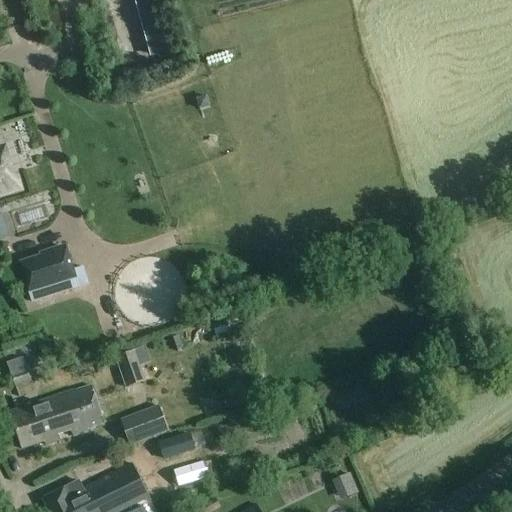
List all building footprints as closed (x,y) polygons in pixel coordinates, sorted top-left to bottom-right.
[(5,146),(0,147),(0,195),(20,189),(5,146)] [(15,265),(25,296),(29,295),(32,304),(89,286),(83,268),(74,271),(67,247),(18,263),(18,264),(15,265)] [(136,351),(115,358),(126,389),(147,382),(141,364),(145,363),(141,351),(136,352),(136,351)] [(101,382),(97,362),(85,365),(89,384),(101,382)] [(15,387),(31,382),(26,369),(11,374),(15,387)] [(47,401),(59,438),(71,433),(73,438),(89,432),(88,431),(104,425),(91,388),(76,394),(75,391),(47,401)] [(58,438),(59,438),(47,401),(10,414),(22,450),(44,443),(45,446),(59,442),(58,438)] [(121,421),(130,447),(168,433),(159,407),(121,421)] [(155,443),(159,460),(192,452),(188,435),(155,443)] [(179,488),(210,478),(204,462),(174,471),(179,488)] [(120,511),(148,498),(132,465),(82,490),(78,482),(42,500),(48,511),(120,511)] [(213,511),(220,508),(215,499),(192,511),(213,511)]
